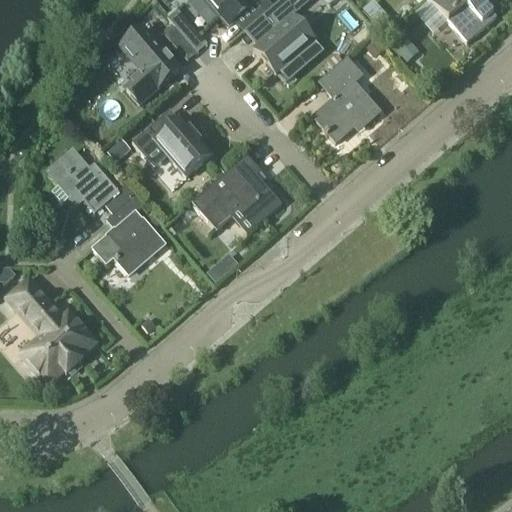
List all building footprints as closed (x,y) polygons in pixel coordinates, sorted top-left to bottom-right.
[(200,0),(219,22),(225,30),(232,23),(242,35),(269,12),(259,1),(258,0),(200,0)] [(272,35),(251,53),(274,80),(278,77),(286,87),(322,56),(313,46),(290,19),(297,14),(312,0),(283,0),(265,16),(277,30),(272,35)] [(475,0),(430,0),(427,3),(465,48),(494,22),(475,0)] [(204,48),(187,28),(175,14),(165,22),(172,31),(173,30),(195,56),(204,48)] [(185,65),(195,56),(173,30),(172,31),(163,40),(185,65)] [(405,67),(418,55),(397,31),(383,43),(405,67)] [(137,109),(176,74),(140,33),(119,52),(141,77),(123,93),(137,109)] [(373,60),(383,51),(375,42),(364,51),(373,60)] [(351,87),(352,89),(361,81),(345,63),(317,88),(332,104),(351,87)] [(377,117),(352,89),(351,87),(332,104),(311,122),(333,148),(359,126),(363,130),(377,117)] [(177,124),(168,132),(159,122),(138,140),(138,141),(129,149),(140,162),(150,154),(178,187),(208,161),(177,124)] [(106,137),(93,150),(100,156),(112,146),(106,137)] [(62,151),(49,163),(54,169),(68,158),(62,151)] [(92,170),(86,175),(70,157),(46,177),(57,190),(50,196),(60,208),(67,202),(69,204),(75,200),(91,219),(102,210),(110,220),(133,200),(125,190),(115,198),(92,170)] [(257,176),(243,161),(190,208),(213,235),(237,215),(253,233),(280,209),(253,180),(257,176)] [(133,218),(142,210),(133,200),(110,220),(104,226),(111,235),(89,254),(104,272),(113,264),(126,280),(153,257),(146,249),(153,242),(148,236),(139,226),(133,218)] [(149,217),(139,226),(148,236),(158,228),(149,217)] [(178,221),(169,229),(176,237),(185,229),(178,221)] [(222,282),(213,271),(206,278),(214,288),(222,282)] [(0,273),(0,285),(6,285),(13,279),(8,273),(0,273)] [(61,323),(27,284),(5,304),(27,329),(34,323),(46,336),(19,360),(45,390),(61,376),(65,379),(80,366),(77,362),(93,348),(67,318),(61,323)] [(156,329),(152,324),(144,323),(140,327),(147,336),(156,329)]
